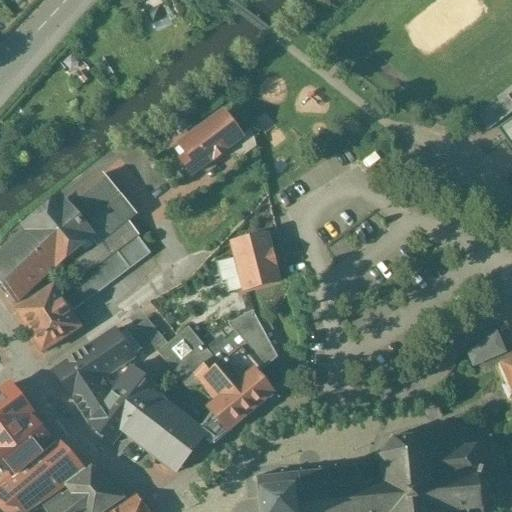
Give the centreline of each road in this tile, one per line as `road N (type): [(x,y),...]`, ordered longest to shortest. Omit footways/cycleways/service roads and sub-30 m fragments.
road 1 (residential): [(511,298),(437,377),(386,403),(335,393),(286,410),(239,442),(168,511)]
road 2 (residential): [(32,374),(207,246)]
road 3 (residential): [(163,511),(80,441),(32,374)]
